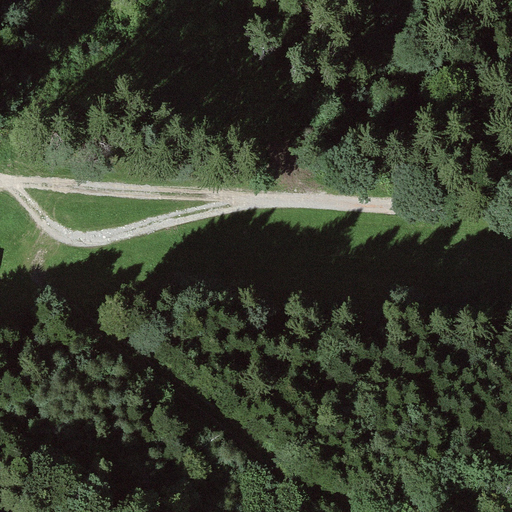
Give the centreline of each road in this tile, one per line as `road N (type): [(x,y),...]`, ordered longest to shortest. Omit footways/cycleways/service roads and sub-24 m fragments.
road 1 (track): [(511,204),(432,209),(249,200),(112,237),(72,238),(0,180)]
road 2 (track): [(44,220),(31,266),(61,306),(273,464),(360,511)]
